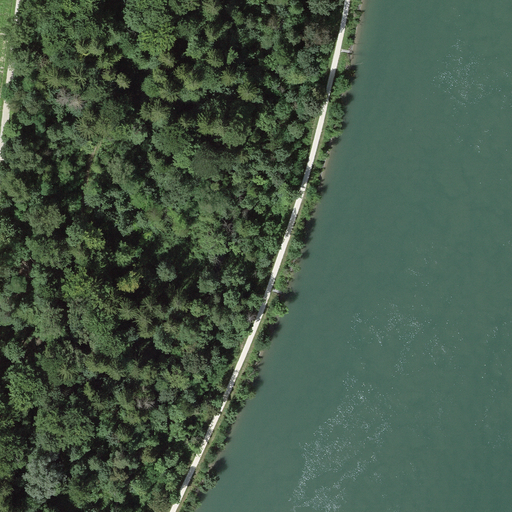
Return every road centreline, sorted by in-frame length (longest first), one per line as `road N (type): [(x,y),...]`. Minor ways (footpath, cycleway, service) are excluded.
road 1 (track): [(345,0),(282,250),(169,511)]
road 2 (track): [(198,0),(167,65),(126,100),(92,146),(75,231),(56,260),(0,306)]
road 3 (track): [(0,161),(18,0)]
